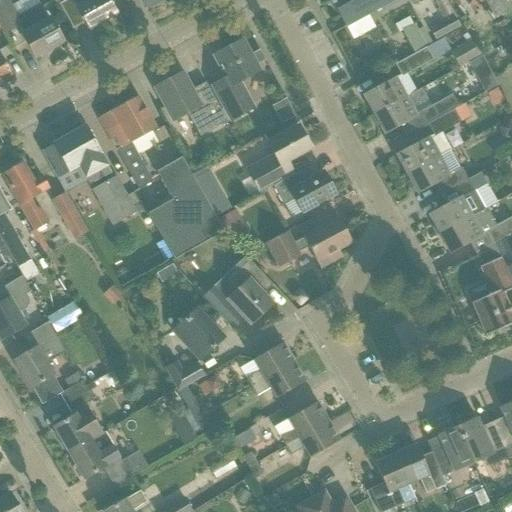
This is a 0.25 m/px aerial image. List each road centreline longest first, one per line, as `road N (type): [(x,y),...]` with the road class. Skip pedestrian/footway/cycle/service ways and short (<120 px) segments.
road 1 (residential): [(313,320),(347,300),(387,225),(267,0)]
road 2 (tertiary): [(0,133),(236,0)]
road 3 (residential): [(511,362),(371,420),(313,320)]
road 4 (residential): [(64,511),(0,403)]
